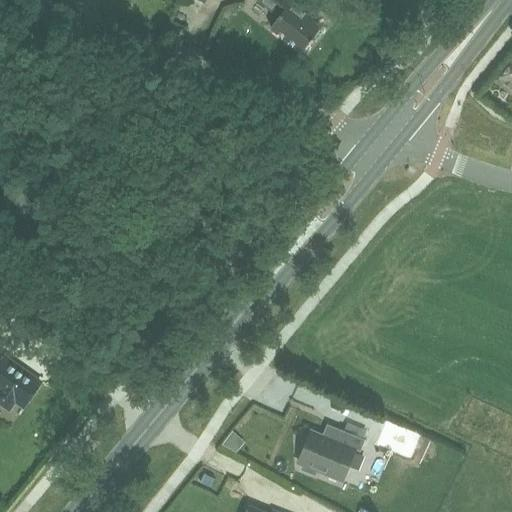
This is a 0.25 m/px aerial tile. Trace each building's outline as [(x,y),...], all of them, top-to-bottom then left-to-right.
[(313,20),(315,17),(294,0),(258,0),(278,16),(269,26),(301,52),(321,27),(313,20)] [(511,60),(496,80),(511,92),(511,60)] [(26,232),(28,187),(3,186),(1,231),(26,232)] [(23,406),(41,382),(6,357),(0,364),(0,401),(9,408),(15,400),(23,406)] [(377,442),(400,451),(409,428),(387,419),(377,442)] [(311,431),(298,463),(303,465),(301,469),(315,475),(317,470),(342,480),(355,449),(360,452),(365,440),(341,430),(337,442),(311,431)]
